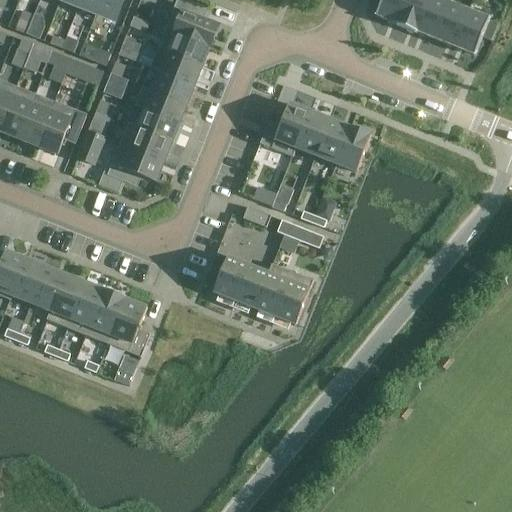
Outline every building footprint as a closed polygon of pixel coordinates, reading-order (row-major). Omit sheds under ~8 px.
[(81,0),(79,7),(97,14),(102,0),(81,0)] [(102,0),(97,14),(116,22),(124,0),(102,0)] [(384,0),(377,17),(397,25),(406,0),(384,0)] [(406,0),(397,25),(416,33),(429,0),(406,0)] [(439,0),(429,0),(416,33),(436,41),(450,4),(439,0)] [(167,32),(210,49),(218,28),(202,22),(206,12),(179,1),(167,32)] [(450,4),(436,41),(455,48),(469,12),(450,4)] [(138,8),(134,19),(145,23),(149,12),(138,8)] [(469,12),(455,48),(474,56),(489,20),(469,12)] [(39,42),(45,28),(43,19),(34,15),(26,36),(39,42)] [(131,27),(130,30),(142,34),(146,33),(148,25),(145,23),(134,19),(131,27)] [(210,49),(167,32),(159,51),(201,68),(209,50),(210,49)] [(49,45),(61,50),(65,42),(52,37),(49,45)] [(136,42),(126,38),(122,49),(131,53),(136,42)] [(73,55),(78,44),(67,39),(62,51),(73,55)] [(29,56),(33,47),(21,42),(18,52),(29,56)] [(29,56),(24,70),(36,75),(41,64),(47,66),(47,65),(52,54),(44,51),(33,47),(29,56)] [(201,68),(159,51),(152,70),(161,73),(194,87),(201,68)] [(106,68),(111,57),(99,52),(94,63),(106,68)] [(67,71),(71,62),(60,57),(56,67),(67,71)] [(82,67),(71,62),(67,71),(78,76),(82,67)] [(111,76),(121,79),(125,68),(116,64),(111,76)] [(194,87),(161,73),(153,92),(186,106),(194,87)] [(121,79),(111,76),(107,87),(116,91),(121,79)] [(0,129),(12,99),(16,90),(7,87),(0,84),(0,129)] [(12,99),(0,129),(0,132),(18,140),(35,98),(34,98),(25,94),(16,90),(12,99)] [(186,106),(153,92),(146,111),(179,125),(186,106)] [(35,98),(18,140),(37,147),(54,105),(44,102),(35,98)] [(101,102),(96,114),(105,117),(110,106),(101,102)] [(54,105),(37,147),(58,156),(64,141),(75,146),(78,139),(86,118),(75,114),(64,110),(54,106),(54,105)] [(269,123),(260,146),(292,159),(309,114),(289,106),(280,128),(269,123)] [(179,125),(146,111),(138,130),(130,126),(129,127),(171,144),(179,125)] [(105,117),(96,114),(92,125),(101,129),(105,117)] [(309,114),(292,159),(293,159),(296,150),(316,158),(330,122),(309,114)] [(330,122),(316,158),(336,166),(350,130),(330,122)] [(171,144),(129,127),(122,146),(164,163),(171,144)] [(350,130),(336,166),(356,174),(371,138),(350,130)] [(89,134),(79,160),(93,166),(104,140),(89,134)] [(104,173),(98,187),(118,195),(123,182),(136,187),(140,177),(155,183),(164,163),(122,146),(110,176),(104,173)] [(322,199),(315,218),(329,224),(336,205),(322,199)] [(275,202),(272,210),(284,214),(287,207),(275,202)] [(248,209),(243,221),(266,230),(271,218),(248,209)] [(303,214),(300,221),(312,226),(315,218),(303,214)] [(315,218),(312,226),(324,230),(327,223),(315,218)] [(282,222),(277,234),(284,237),(289,225),(282,222)] [(289,225),(284,237),(291,240),(291,239),(294,231),(296,228),(289,225)] [(291,239),(291,240),(298,243),(303,231),(296,228),(294,231),(291,239)] [(303,231),(298,243),(305,245),(310,234),(303,231)] [(310,234),(305,245),(312,248),(317,236),(310,234)] [(317,236),(312,248),(319,251),(324,239),(317,236)] [(0,298),(10,301),(25,261),(6,253),(0,266),(0,298)] [(228,259),(213,295),(296,327),(313,283),(272,266),(268,275),(228,259)] [(31,305),(46,269),(25,261),(10,301),(11,302),(12,298),(31,305)] [(46,270),(32,306),(50,313),(47,322),(48,323),(66,278),(46,270)] [(66,278),(48,323),(69,331),(86,286),(66,278)] [(86,286),(69,331),(89,339),(107,294),(86,286)] [(107,294),(89,339),(109,347),(127,302),(107,294)] [(127,302),(109,347),(141,359),(150,336),(139,332),(147,310),(127,302)] [(7,331),(4,339),(16,343),(19,336),(7,331)] [(19,336),(16,343),(27,348),(30,341),(19,336)] [(47,347),(44,355),(56,359),(59,352),(47,347)] [(59,352),(56,359),(67,364),(70,356),(59,352)] [(87,363),(84,371),(96,375),(99,368),(87,363)]
